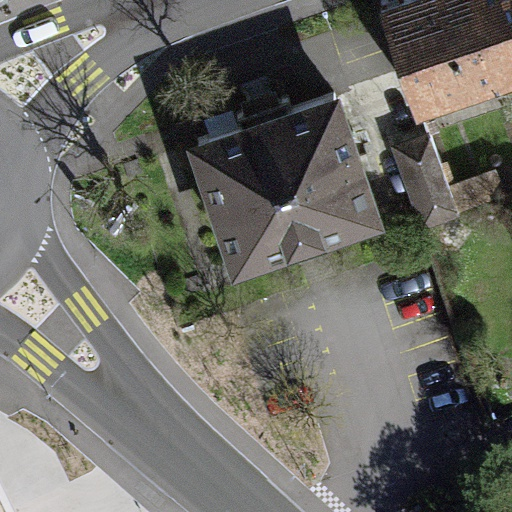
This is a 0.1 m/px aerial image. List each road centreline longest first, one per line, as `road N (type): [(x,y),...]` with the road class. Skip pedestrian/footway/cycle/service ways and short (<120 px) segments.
road 1 (residential): [(254,511),(0,277)]
road 2 (residential): [(333,511),(511,438)]
road 3 (tertiary): [(166,0),(86,34),(0,88)]
road 4 (tertiary): [(0,256),(19,215),(20,185),(0,140)]
